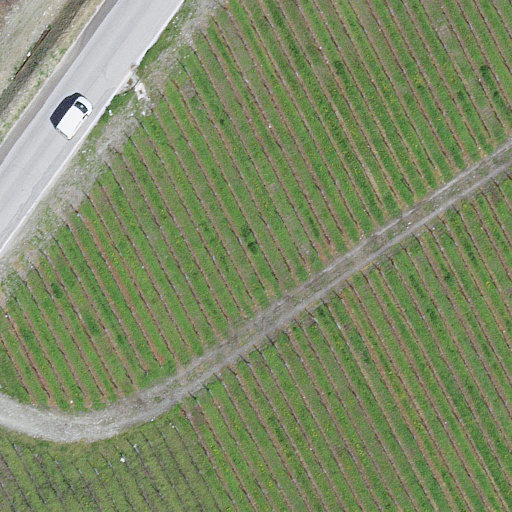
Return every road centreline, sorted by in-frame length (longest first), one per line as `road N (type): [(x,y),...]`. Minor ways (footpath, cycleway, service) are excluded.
road 1 (track): [(511,153),(141,412),(34,430),(0,411)]
road 2 (tertiary): [(150,0),(0,209)]
